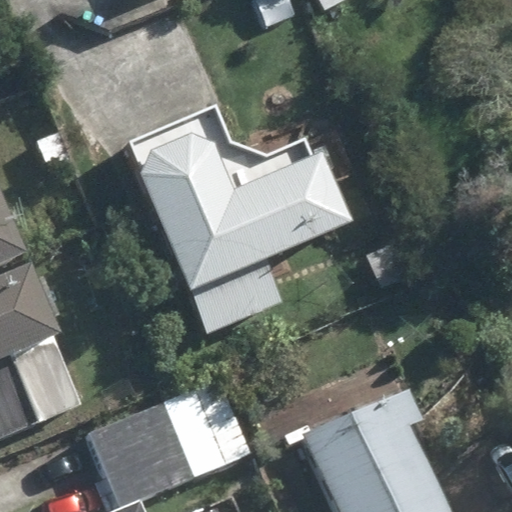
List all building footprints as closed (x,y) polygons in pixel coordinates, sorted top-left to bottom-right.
[(215,111),(127,147),(206,340),(282,309),(265,266),(277,261),(343,233),(350,230),(320,161),(313,164),(304,144),(264,160),(230,148),(215,111)] [(0,273),(26,263),(0,200),(0,273)] [(29,271),(0,282),(0,442),(82,408),(54,343),(59,341),(51,323),(60,319),(43,280),(35,284),(29,271)] [(385,360),(280,405),(298,446),(304,444),(334,511),(446,511),(410,428),(421,423),(408,392),(401,395),(385,360)] [(164,407),(88,438),(118,511),(121,511),(195,482),(164,407)]
